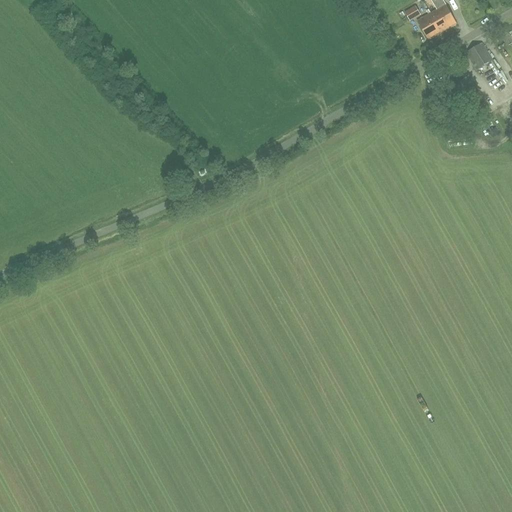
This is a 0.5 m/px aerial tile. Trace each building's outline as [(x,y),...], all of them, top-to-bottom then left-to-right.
[(431,0),(437,10),(417,22),(429,41),(456,24),(441,0),(431,0)] [(410,22),(420,15),(415,7),(405,13),(410,22)] [(466,54),(477,71),(493,61),(482,44),(466,54)] [(473,85),(466,73),(442,88),(450,100),(473,85)] [(461,102),(472,119),(479,115),(485,111),(474,94),(461,102)]
